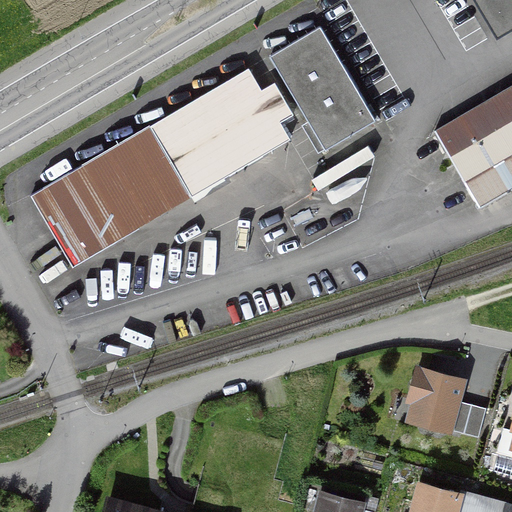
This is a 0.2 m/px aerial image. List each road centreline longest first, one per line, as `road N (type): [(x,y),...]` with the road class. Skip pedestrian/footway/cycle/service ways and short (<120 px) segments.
road 1 (residential): [(69,438),(183,391),(362,337),(438,329)]
road 2 (primary): [(209,0),(0,122)]
road 3 (residential): [(69,438),(60,372),(0,261)]
